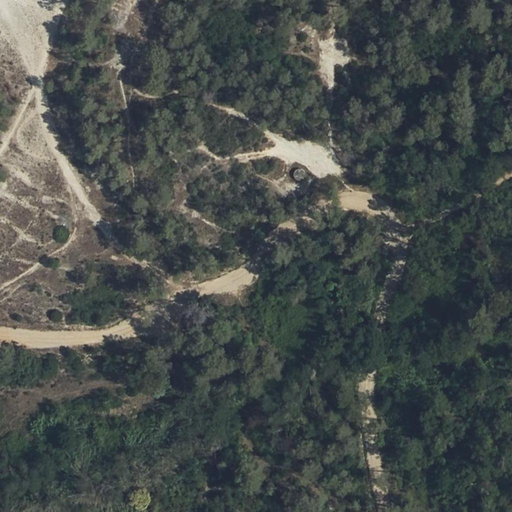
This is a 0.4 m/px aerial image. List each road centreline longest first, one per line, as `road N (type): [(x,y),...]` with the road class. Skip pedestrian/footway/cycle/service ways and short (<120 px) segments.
road 1 (track): [(0,338),(139,328),(183,298),(238,278),(312,213),(339,198),(365,198),(381,209),(397,245),(364,392),(379,511)]
road 2 (track): [(511,173),(451,210),(391,225)]
